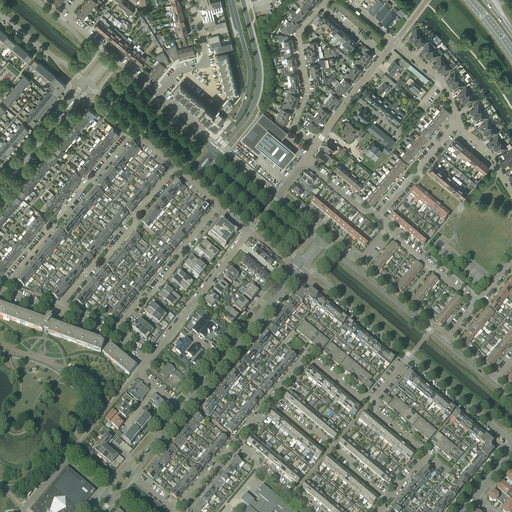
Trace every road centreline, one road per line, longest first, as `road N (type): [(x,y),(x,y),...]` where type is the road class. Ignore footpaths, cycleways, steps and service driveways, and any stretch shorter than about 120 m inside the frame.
road 1 (residential): [(0,290),(133,131),(174,167)]
road 2 (residential): [(56,310),(174,167)]
road 3 (tertiary): [(217,153),(259,85),(242,0)]
road 4 (tertiary): [(232,0),(249,83),(242,108),(211,148)]
road 5 (residential): [(114,329),(217,205)]
road 6 (residential): [(314,146),(294,127),(306,95),(298,35),(321,6)]
road 7 (tertiary): [(443,341),(322,240)]
road 8 (residential): [(187,403),(286,283)]
road 9 (residential): [(385,496),(333,445),(270,401)]
road 10 (residential): [(149,359),(239,244)]
road 11 (tertiary): [(302,264),(409,355)]
road 12 (residential): [(385,496),(426,454),(367,404)]
road 13 (tertiary): [(89,87),(192,171)]
road 14 (tertiary): [(409,355),(511,440)]
road 15 (residential): [(158,95),(176,71),(206,63),(191,0)]
road 16 (residential): [(158,95),(66,16)]
road 17 (residential): [(378,215),(455,123)]
